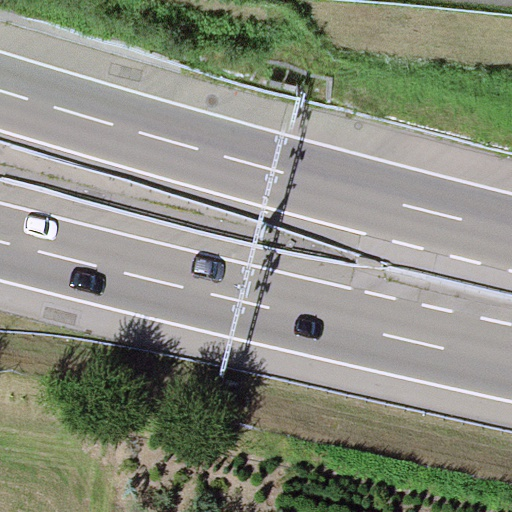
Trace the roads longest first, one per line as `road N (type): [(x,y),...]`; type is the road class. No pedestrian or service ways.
road 1 (motorway): [(511,238),(0,93)]
road 2 (motorway): [(0,248),(511,367)]
